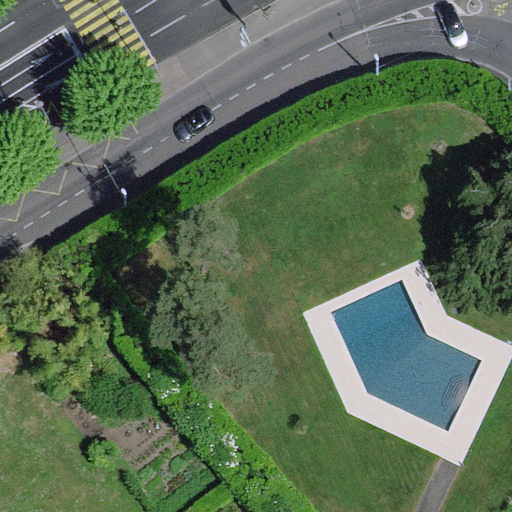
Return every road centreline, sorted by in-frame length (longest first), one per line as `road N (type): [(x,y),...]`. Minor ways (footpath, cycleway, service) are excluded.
road 1 (unclassified): [(0,245),(316,54),(460,36),(511,49)]
road 2 (primary): [(0,73),(118,0)]
